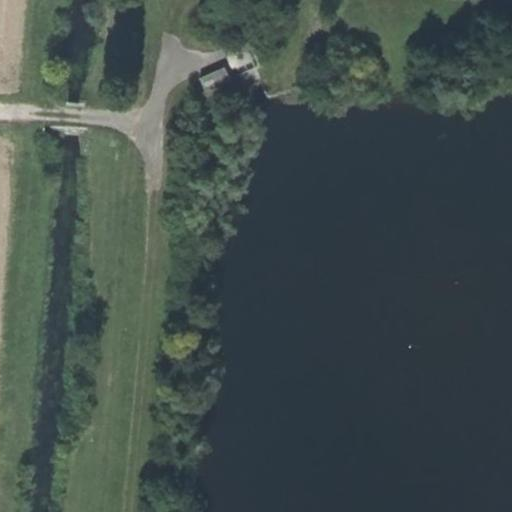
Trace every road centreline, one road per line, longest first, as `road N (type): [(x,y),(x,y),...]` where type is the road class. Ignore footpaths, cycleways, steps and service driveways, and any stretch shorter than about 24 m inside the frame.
road 1 (track): [(127,511),(167,25),(149,0)]
road 2 (track): [(0,110),(159,121)]
